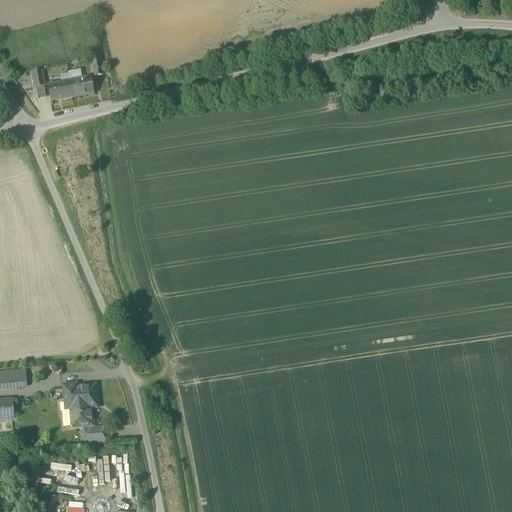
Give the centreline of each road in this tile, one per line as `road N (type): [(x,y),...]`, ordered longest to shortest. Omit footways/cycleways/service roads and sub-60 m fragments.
road 1 (unclassified): [(29,129),(432,24)]
road 2 (unclassified): [(162,511),(129,369),(29,129)]
